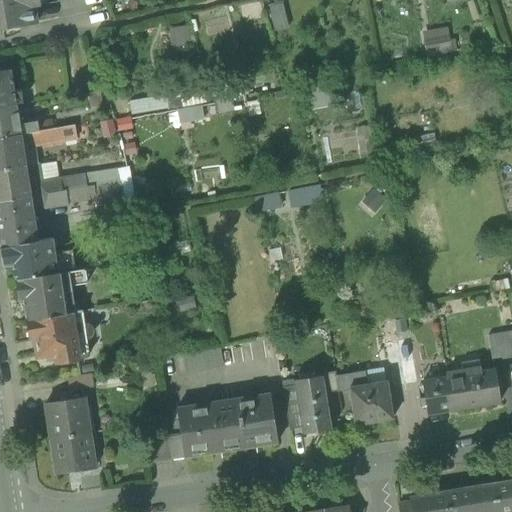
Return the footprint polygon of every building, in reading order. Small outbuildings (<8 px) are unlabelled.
[(0,0),(0,31),(4,31),(3,29),(38,23),(35,5),(41,4),(40,0),(0,0)] [(447,24),(422,32),(430,56),(455,48),(447,24)] [(0,108),(17,105),(11,70),(0,72),(0,108)] [(180,122),(204,118),(202,104),(178,108),(180,122)] [(0,108),(0,138),(21,135),(20,127),(17,105),(0,108)] [(24,124),(20,127),(21,135),(21,136),(29,134),(29,133),(39,131),(37,120),(24,124)] [(73,126),(53,129),(55,143),(75,140),(73,127),(73,126)] [(73,127),(75,140),(84,138),(82,126),(73,127)] [(29,134),(31,148),(55,143),(53,129),(39,131),(29,133),(29,134)] [(0,138),(0,170),(26,166),(21,136),(21,135),(0,138)] [(38,164),(26,166),(28,179),(32,178),(34,188),(30,189),(31,197),(39,196),(36,182),(40,182),(38,164)] [(0,170),(0,201),(31,197),(30,189),(34,188),(32,178),(28,179),(26,166),(0,170)] [(36,182),(39,196),(67,191),(87,188),(87,187),(85,175),(40,182),(36,182)] [(121,182),(94,186),(97,199),(101,221),(123,217),(127,212),(121,182)] [(89,200),(97,199),(94,186),(87,187),(87,188),(89,200)] [(89,201),(89,200),(87,188),(67,191),(69,204),(89,201)] [(69,204),(67,191),(39,196),(41,208),(41,210),(43,210),(69,206),(69,204)] [(33,210),(41,208),(39,196),(31,197),(33,210)] [(0,201),(0,234),(36,228),(33,210),(31,197),(0,201)] [(0,234),(0,244),(0,247),(38,241),(36,228),(0,234)] [(17,279),(17,280),(59,274),(55,254),(53,239),(38,241),(0,247),(4,267),(14,265),(16,280),(17,279)] [(55,254),(59,274),(62,274),(70,273),(74,272),(71,251),(55,254)] [(85,271),(74,272),(70,273),(72,286),(87,284),(85,271)] [(70,273),(62,274),(65,294),(71,293),(70,286),(72,286),(70,273)] [(28,319),(28,320),(68,314),(65,294),(62,274),(59,274),(17,280),(20,300),(24,299),(28,319)] [(72,302),(71,293),(65,294),(68,314),(76,313),(75,311),(74,302),(72,302)] [(88,357),(85,339),(85,338),(76,340),(74,328),(83,327),(83,326),(80,311),(75,311),(76,313),(68,314),(28,320),(31,339),(35,338),(38,357),(56,354),(58,362),(79,359),(79,358),(88,357)] [(85,325),(83,326),(83,327),(74,328),(76,340),(85,338),(85,339),(89,338),(92,336),(93,334),(93,331),(92,328),(90,326),(88,325),(85,325)] [(511,330),(492,335),(496,359),(511,355),(511,330)] [(408,340),(396,342),(404,385),(416,383),(408,340)] [(393,387),(404,385),(396,342),(385,344),(393,387)] [(182,354),(186,374),(222,367),(218,347),(182,354)] [(139,366),(141,377),(151,375),(149,364),(139,366)] [(446,373),(447,378),(448,378),(453,409),(501,401),(495,370),(464,375),(464,371),(446,373)] [(319,375),(320,377),(323,376),(326,393),(338,391),(336,377),(337,377),(336,372),(319,375)] [(364,372),(337,377),(336,377),(338,391),(350,389),(350,387),(367,384),(364,372)] [(68,378),(70,392),(94,388),(92,374),(68,378)] [(332,429),(326,393),(323,376),(320,377),(294,381),(295,386),(302,428),(303,434),(332,429)] [(428,413),(453,409),(448,378),(447,378),(422,382),(428,413)] [(387,381),(367,384),(350,387),(350,389),(357,425),(394,418),(387,381)] [(282,388),(290,430),(302,428),(295,386),(282,388)] [(181,436),(184,457),(185,457),(279,443),(271,395),(270,395),(178,409),(177,409),(181,436)] [(46,404),(52,439),(90,433),(85,398),(46,404)] [(95,469),(90,433),(52,439),(57,475),(95,469)] [(181,436),(168,438),(173,461),(186,458),(185,457),(184,457),(181,436)] [(147,465),(173,461),(168,438),(143,442),(147,465)] [(498,511),(511,511),(511,481),(493,484),(498,511)] [(473,511),(498,511),(493,484),(470,488),(473,511)] [(449,511),(473,511),(470,488),(446,492),(449,511)] [(424,511),(449,511),(446,492),(422,496),(424,511)] [(412,511),(424,511),(422,496),(410,498),(410,502),(412,511)] [(399,504),(400,511),(412,511),(410,502),(399,504)]
